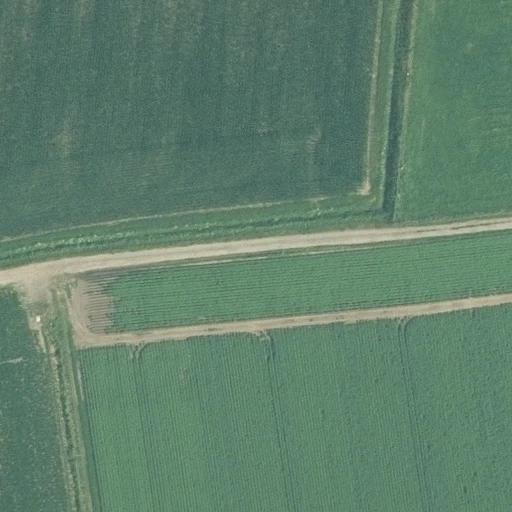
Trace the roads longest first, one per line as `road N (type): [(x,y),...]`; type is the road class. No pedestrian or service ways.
road 1 (track): [(0,284),(511,223)]
road 2 (track): [(29,278),(62,511)]
